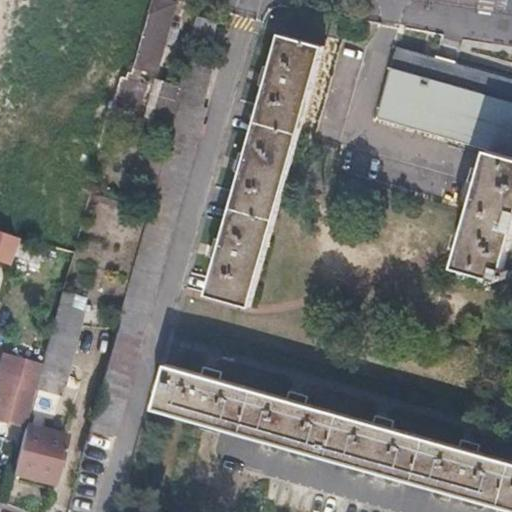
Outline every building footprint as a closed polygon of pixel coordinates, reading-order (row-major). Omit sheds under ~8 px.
[(155,72),(174,0),(153,0),(134,66),(155,72)] [(199,17),(194,36),(213,42),(218,22),(199,17)] [(281,35),(208,294),(252,306),(297,138),(322,46),(281,35)] [(511,79),(438,59),(398,48),(379,115),(489,149),(511,156),(511,79)] [(110,358),(90,431),(113,437),(179,199),(205,107),(203,107),(214,62),(187,55),(179,87),(175,102),(180,104),(172,134),(164,164),(158,183),(150,211),(134,271),(110,358)] [(122,77),(113,107),(129,113),(138,83),(122,77)] [(175,102),(179,87),(155,80),(142,125),(172,134),(180,104),(175,102)] [(102,128),(107,98),(94,96),(88,125),(102,128)] [(500,280),(511,239),(511,156),(489,149),(487,156),(479,185),(471,213),(470,219),(457,267),(500,280)] [(135,175),(158,183),(164,164),(140,157),(135,175)] [(0,252),(13,256),(17,237),(0,232),(0,252)] [(58,312),(82,318),(84,311),(60,304),(58,312)] [(61,395),(82,318),(58,312),(37,389),(61,395)] [(154,408),(187,417),(221,427),(258,437),(307,451),(342,461),(395,475),(429,485),(480,499),(500,505),(511,508),(511,462),(165,365),(154,408)] [(0,372),(0,418),(23,426),(33,393),(17,388),(20,378),(0,372)] [(26,427),(14,472),(55,483),(67,438),(26,427)]
